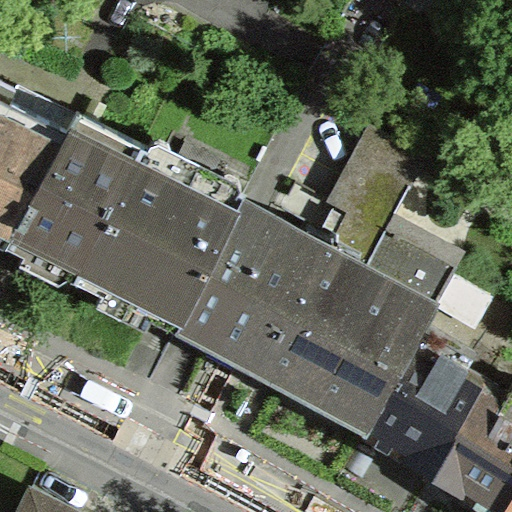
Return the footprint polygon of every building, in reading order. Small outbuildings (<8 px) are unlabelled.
[(0,242),(63,133),(0,101),(0,242)] [(73,116),(63,133),(0,242),(0,247),(21,258),(70,282),(137,148),(73,116)] [(421,162),(363,128),(321,205),(342,216),(324,250),(265,218),(236,203),(173,331),(201,346),(231,363),(360,432),(406,351),(431,306),(447,278),(475,227),(406,190),(421,162)] [(172,333),(173,331),(236,203),(238,198),(137,148),(70,282),(96,295),(91,306),(108,315),(140,331),(146,320),(172,333)] [(511,251),(484,300),(511,316),(511,251)] [(431,306),(468,327),(483,300),(447,278),(431,306)] [(427,476),(481,382),(437,355),(430,366),(406,351),(360,432),(359,434),(380,447),(427,476)] [(511,401),(481,382),(427,476),(452,491),(484,511),(498,511),(511,489),(511,401)] [(511,511),(511,489),(498,511),(511,511)] [(61,511),(26,494),(17,511),(61,511)]
